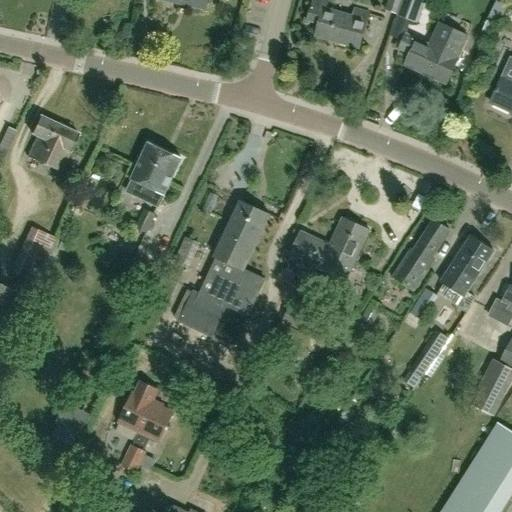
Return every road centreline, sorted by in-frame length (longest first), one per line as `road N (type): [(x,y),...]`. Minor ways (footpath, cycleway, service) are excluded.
road 1 (tertiary): [(511,201),(419,159),(252,103)]
road 2 (tertiary): [(252,103),(0,45)]
